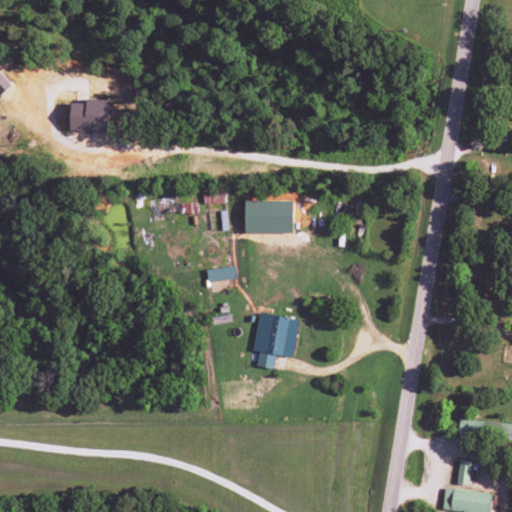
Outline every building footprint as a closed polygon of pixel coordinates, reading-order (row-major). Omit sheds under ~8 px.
[(0,95),(12,84),(0,72),(0,95)] [(109,100),(86,99),(86,103),(71,103),(70,131),(108,132),(109,100)] [(225,203),(224,190),(202,191),(203,204),(225,203)] [(236,279),(235,266),(206,270),(208,283),(236,279)] [(253,351),(258,352),(256,366),(274,369),(275,355),(293,358),(299,319),(258,313),(253,351)] [(458,437),(510,439),(510,422),(459,420),(458,437)] [(456,483),(469,485),(471,461),(459,460),(456,483)] [(442,510),(460,511),(489,511),(492,493),(444,488),(442,510)]
